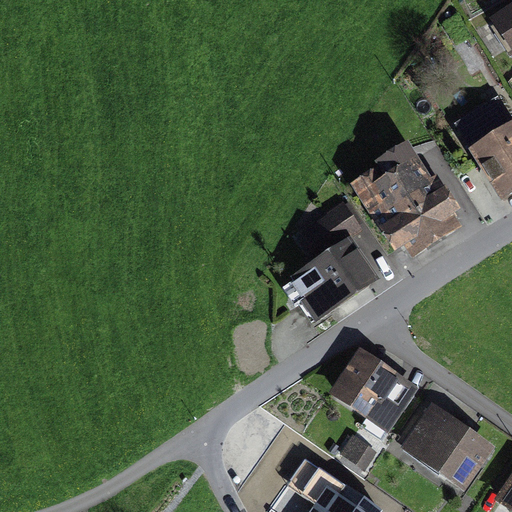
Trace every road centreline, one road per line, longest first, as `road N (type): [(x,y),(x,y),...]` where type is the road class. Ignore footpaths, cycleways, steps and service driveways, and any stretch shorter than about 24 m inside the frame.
road 1 (residential): [(377,314),(196,434),(235,511)]
road 2 (residential): [(377,314),(395,344),(511,426)]
road 3 (residential): [(511,227),(377,314)]
